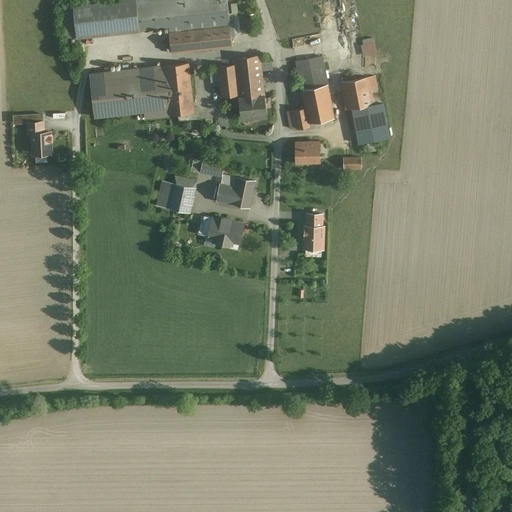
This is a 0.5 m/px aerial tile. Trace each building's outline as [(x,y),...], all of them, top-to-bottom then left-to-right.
[(81,37),(146,30),(142,0),(127,0),(77,6),(81,37)] [(142,0),(146,30),(174,26),(235,19),(232,0),(142,0)] [(241,13),(242,23),(259,21),(258,11),(241,13)] [(174,26),(177,52),(238,45),(235,19),(174,26)] [(376,36),(363,39),(366,55),(379,53),(376,36)] [(235,59),(236,64),(239,95),(239,98),(265,96),(260,55),(235,58),(235,59)] [(301,69),(304,91),(331,87),(327,65),(326,59),(300,62),(301,69)] [(188,63),(156,66),(162,116),(173,115),(178,114),(194,113),(188,63)] [(239,95),(236,64),(232,65),(218,66),(221,97),(239,95)] [(162,116),(156,66),(139,68),(90,74),(95,117),(144,111),(145,118),(162,116)] [(379,79),(371,80),(375,103),(383,102),(379,79)] [(351,112),(355,111),(376,108),(375,103),(371,80),(347,84),(351,112)] [(331,87),(304,91),(307,110),(309,125),(336,121),(331,87)] [(265,96),(239,98),(242,119),(252,118),(252,121),(265,120),(265,117),(267,117),(265,96)] [(376,108),(355,111),(360,142),(390,138),(385,107),(384,107),(376,108)] [(307,110),(296,111),(297,116),(299,129),(299,131),(310,129),(309,125),(307,110)] [(297,116),(296,111),(290,112),(293,130),(299,129),(297,116)] [(31,135),(33,157),(54,155),(52,126),(46,127),(45,119),(27,120),(28,135),(31,135)] [(157,131),(166,130),(166,121),(157,122),(157,131)] [(295,142),(296,162),(320,161),(320,141),(295,142)] [(362,158),(345,158),(345,169),(362,169),(362,158)] [(203,161),(200,172),(222,177),(224,166),(203,161)] [(175,177),(173,184),(195,188),(197,181),(175,177)] [(255,181),(239,177),(238,178),(236,188),(222,185),(220,184),(217,200),(249,207),(255,181)] [(195,188),(173,184),(166,182),(160,206),(190,212),(195,188)] [(307,213),(307,226),(322,226),(322,214),(307,213)] [(200,223),(198,234),(209,236),(215,238),(214,241),(230,245),(231,245),(232,242),(239,243),(243,224),(230,221),(231,220),(222,218),(222,219),(213,217),(204,216),(202,224),(200,223)] [(322,226),(307,226),(305,226),(304,248),(323,248),(324,226),(322,226)]
